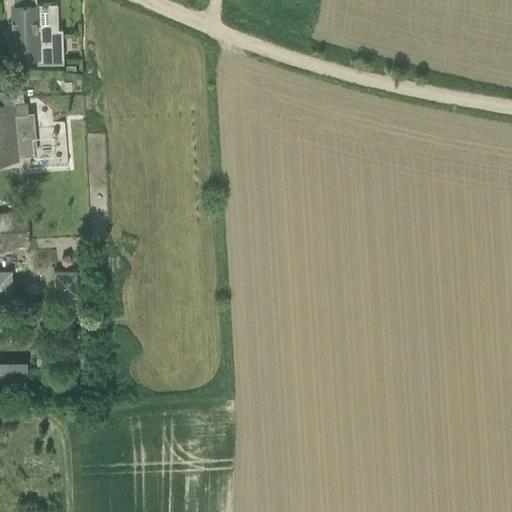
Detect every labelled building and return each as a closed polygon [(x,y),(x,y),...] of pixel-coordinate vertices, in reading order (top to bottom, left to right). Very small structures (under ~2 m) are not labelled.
[(38,3),(36,4),(36,0),(14,0),(15,4),(13,4),(14,44),(9,44),(10,57),(38,57),(39,62),(64,60),(63,28),(39,29),(38,3)] [(0,100),(0,160),(20,159),(17,129),(35,128),(33,98),(0,100)] [(0,247),(32,246),(29,210),(0,212),(0,247)] [(69,254),(61,258),(65,265),(73,262),(69,254)] [(0,268),(0,297),(13,298),(13,269),(0,268)] [(80,291),(81,268),(58,268),(58,291),(80,291)] [(79,342),(59,342),(37,342),(37,366),(86,365),(86,342),(79,342)] [(0,393),(12,393),(12,361),(0,360),(0,393)]
